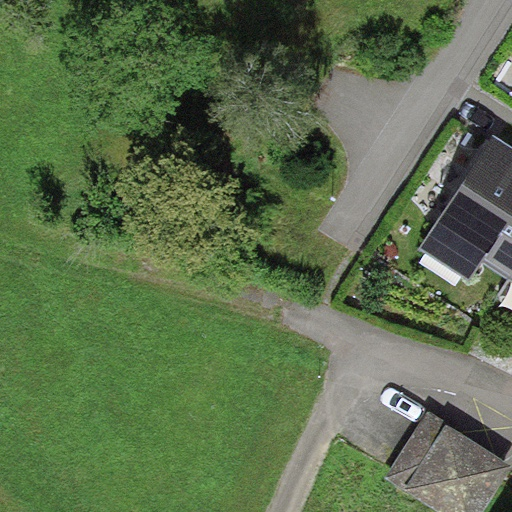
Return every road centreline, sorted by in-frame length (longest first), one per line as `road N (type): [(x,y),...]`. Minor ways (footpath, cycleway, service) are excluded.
road 1 (track): [(386,348),(232,298),(50,268),(0,228)]
road 2 (residential): [(334,240),(496,0)]
